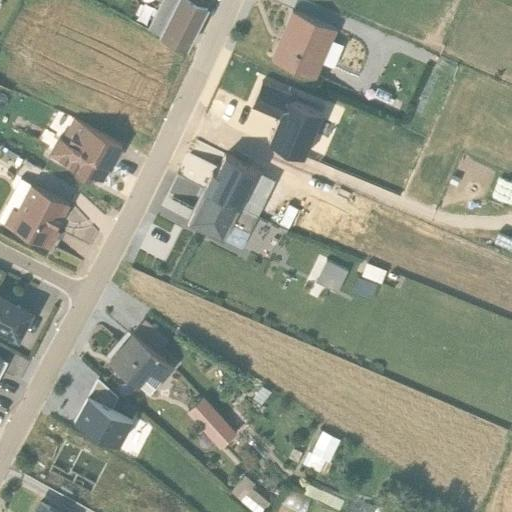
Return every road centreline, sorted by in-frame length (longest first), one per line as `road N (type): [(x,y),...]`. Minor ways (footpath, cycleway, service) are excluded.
road 1 (residential): [(225,0),(91,283)]
road 2 (residential): [(91,283),(0,460)]
